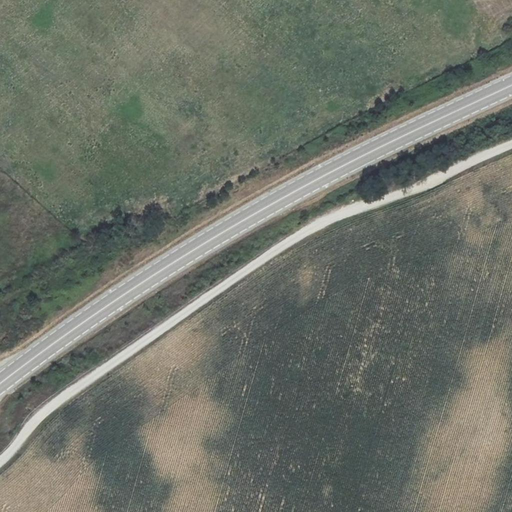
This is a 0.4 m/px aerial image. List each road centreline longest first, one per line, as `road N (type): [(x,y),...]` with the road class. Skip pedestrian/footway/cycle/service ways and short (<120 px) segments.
road 1 (unclassified): [(0,461),(58,401),(304,233),(511,143)]
road 2 (secondary): [(511,85),(281,197),(168,264),(0,382)]
